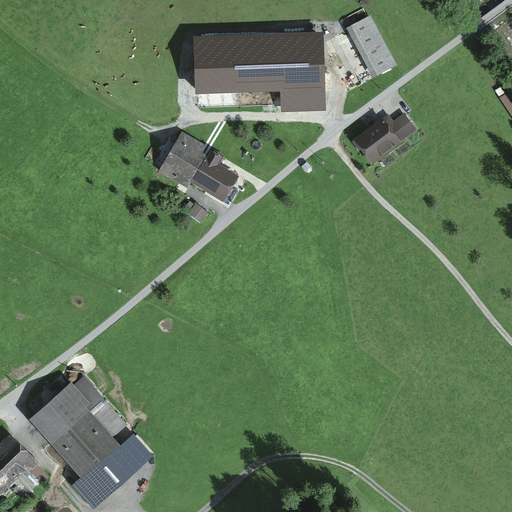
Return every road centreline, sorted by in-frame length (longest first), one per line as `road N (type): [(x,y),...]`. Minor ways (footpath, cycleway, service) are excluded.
road 1 (track): [(0,403),(81,502),(107,504),(203,472),(302,456),(346,465),(407,511)]
road 2 (track): [(511,343),(330,137)]
